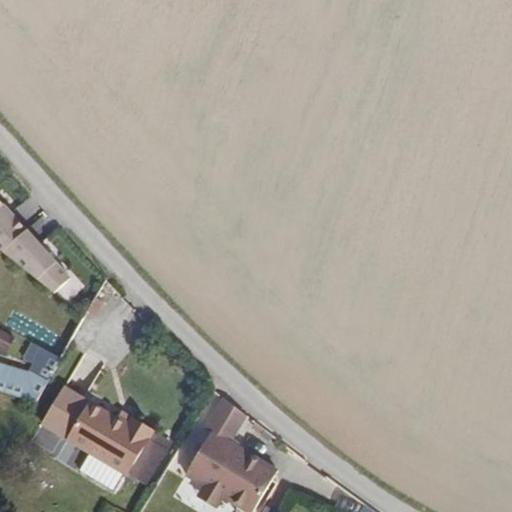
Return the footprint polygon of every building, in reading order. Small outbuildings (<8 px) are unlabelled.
[(81,300),(94,266),(31,216),(18,246),(50,270),(47,274),(81,300)] [(0,330),(0,352),(8,355),(13,333),(0,330)] [(0,385),(42,398),(62,348),(40,336),(28,366),(0,357),(0,385)] [(72,423),(83,400),(56,388),(46,412),(72,423)] [(241,434),(239,434),(256,407),(233,390),(215,420),(221,424),(213,437),(217,439),(211,449),(207,446),(195,466),(214,478),(216,475),(232,485),(230,488),(259,506),(286,463),(246,438),(243,442),(238,439),(241,434)] [(110,415),(111,412),(83,400),(72,423),(66,438),(129,467),(150,421),(126,410),(124,415),(121,420),(110,415)] [(124,415),(112,410),(111,412),(110,415),(121,420),(124,415)] [(213,437),(207,446),(211,449),(217,439),(213,437)] [(207,488),(224,499),(230,488),(232,485),(216,475),(214,478),(207,488)]
